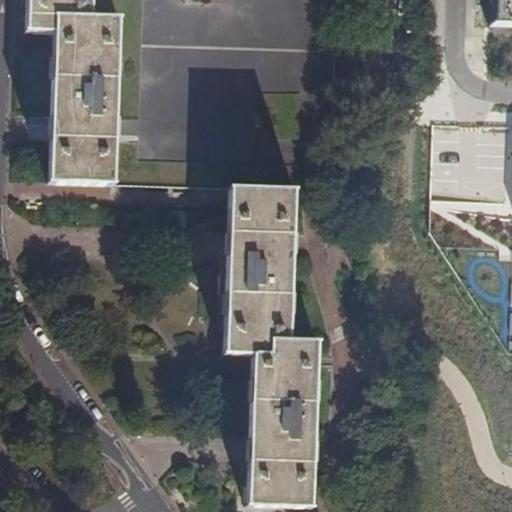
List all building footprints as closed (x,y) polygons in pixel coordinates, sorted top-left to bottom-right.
[(86,22),(86,0),(22,0),(22,34),(50,35),(50,21),(86,22)] [(86,0),(86,22),(117,23),(114,188),(226,191),(289,193),(306,193),(325,193),(327,193),(333,0),(86,0)] [(511,28),(511,0),(485,0),(485,28),(511,28)] [(50,21),(50,35),(46,186),(114,188),(117,23),(86,22),(50,21)] [(382,196),(414,197),(417,135),(384,134),(382,196)] [(267,343),(283,343),(289,193),(226,191),(221,356),(248,357),(267,357),(267,343)] [(267,357),(248,357),(244,507),(306,509),(310,344),(283,343),(267,343),(267,357)]
